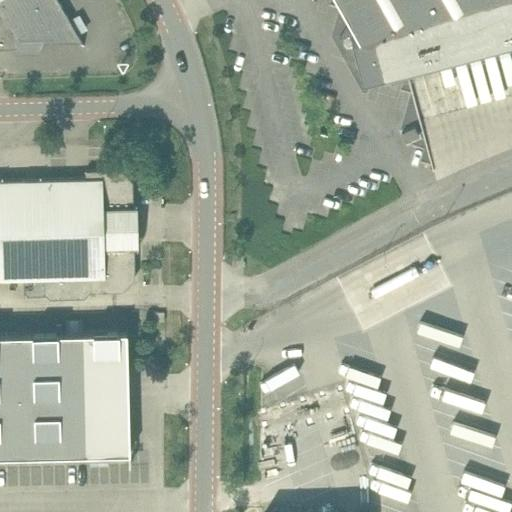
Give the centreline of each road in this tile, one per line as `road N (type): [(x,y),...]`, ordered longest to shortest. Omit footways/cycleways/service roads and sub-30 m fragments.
road 1 (unclassified): [(206,314),(405,204),(511,156)]
road 2 (unclassified): [(206,314),(206,152),(193,96)]
road 3 (unclassified): [(204,511),(206,314)]
road 4 (unclassified): [(0,110),(193,96)]
